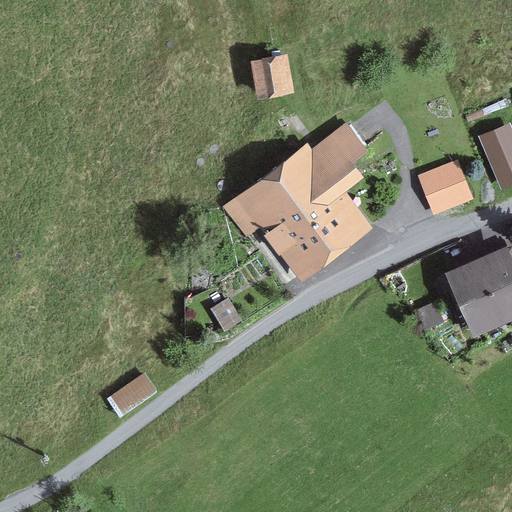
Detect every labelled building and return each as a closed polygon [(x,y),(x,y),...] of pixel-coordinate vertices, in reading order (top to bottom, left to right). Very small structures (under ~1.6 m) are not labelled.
[(279,56),(258,58),(261,88),(282,86),(279,56)] [(511,132),(509,125),(485,135),(505,179),(511,176),(511,132)] [(309,150),(231,207),(252,236),(265,227),(294,266),(355,221),(337,196),(363,177),(352,162),(368,151),(351,127),(313,155),(309,150)] [(459,156),(418,173),(434,212),(476,195),(459,156)] [(511,256),(466,280),(487,321),(511,308),(511,256)] [(225,298),(213,304),(225,328),(237,323),(225,298)] [(123,412),(159,388),(146,369),(110,393),(123,412)]
